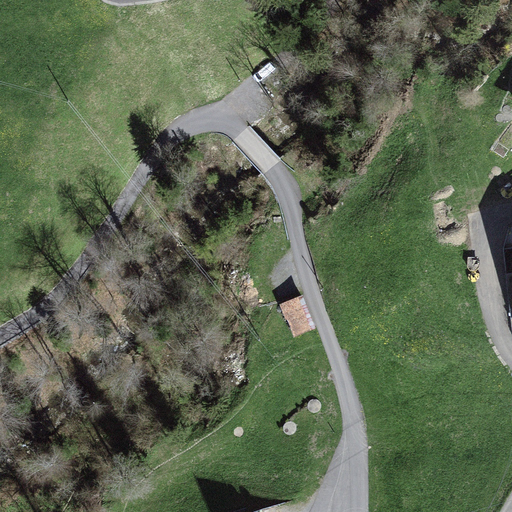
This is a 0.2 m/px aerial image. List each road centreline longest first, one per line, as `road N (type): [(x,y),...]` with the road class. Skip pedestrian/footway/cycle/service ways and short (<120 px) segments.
road 1 (unclassified): [(362,511),(356,413),(287,189),(232,126),(203,122),(179,133),(61,293),(0,339)]
road 2 (track): [(143,511),(157,486),(266,379),(330,336)]
